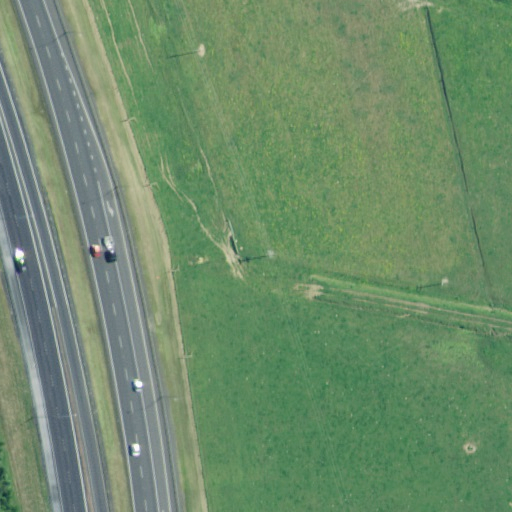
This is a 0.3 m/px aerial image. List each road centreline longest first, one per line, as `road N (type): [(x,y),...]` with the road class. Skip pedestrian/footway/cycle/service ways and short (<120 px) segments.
road 1 (trunk): [(100,511),(70,334),(0,87)]
road 2 (trunk): [(73,511),(39,317),(0,161)]
road 3 (trunk): [(23,0),(94,205),(120,327)]
road 4 (trunk): [(120,327),(137,352),(162,511)]
road 5 (trunk): [(120,327),(143,511)]
